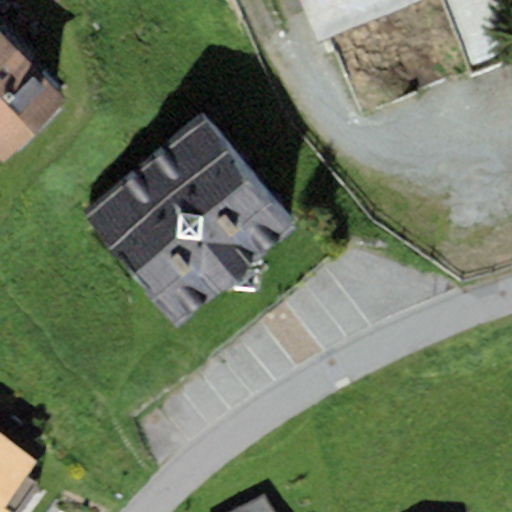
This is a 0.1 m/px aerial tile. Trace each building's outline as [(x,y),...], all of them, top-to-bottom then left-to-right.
[(397,0),(301,0),(314,34),(397,0)] [(0,149),(58,100),(14,48),(0,31),(0,149)] [(286,224),(201,115),(81,208),(166,317),(286,224)] [(0,511),(10,511),(29,485),(0,465),(0,511)] [(241,511),(265,511),(261,503),(241,511)]
